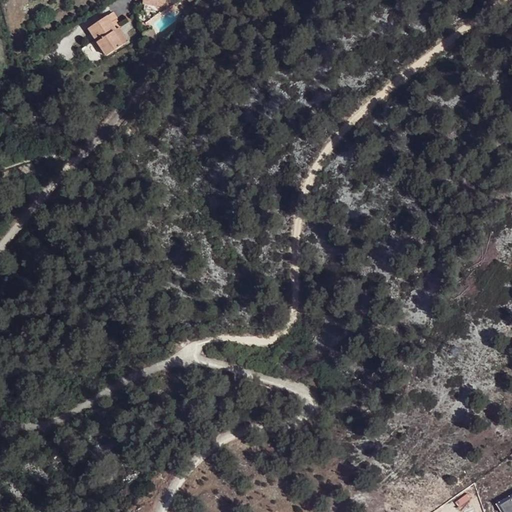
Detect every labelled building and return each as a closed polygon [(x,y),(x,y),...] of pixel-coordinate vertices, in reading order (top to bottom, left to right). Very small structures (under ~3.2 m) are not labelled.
[(113,19),(106,21),(110,30),(116,27),(113,19)] [(110,30),(106,21),(85,29),(96,60),(115,52),(110,38),(117,35),(119,35),(117,31),(116,27),(110,30)] [(149,25),(140,29),(144,52),(155,40),(149,25)] [(122,50),(117,35),(110,38),(115,52),(122,50)] [(511,511),(511,495),(499,503),(503,511),(511,511)]
